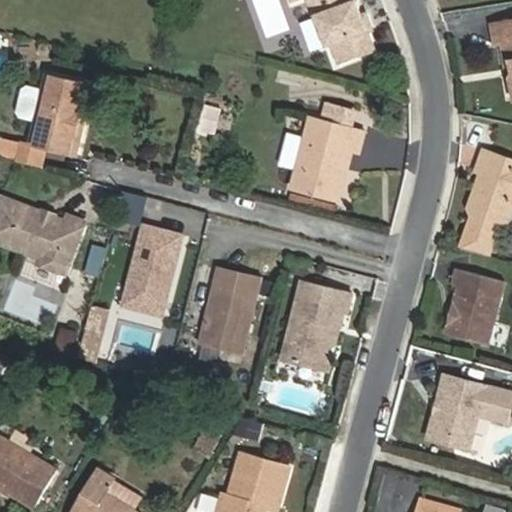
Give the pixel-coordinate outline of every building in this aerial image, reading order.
[(308,0),(314,15),(317,14),(329,47),(333,45),(340,64),(375,51),(357,0),(308,0)] [(507,62),(511,61),(511,21),(493,24),(496,44),(503,43),(507,62)] [(78,154),(82,135),(77,134),(90,85),(48,75),(45,89),(40,112),(36,126),(32,143),(25,141),(20,162),(39,167),(44,146),(78,154)] [(40,112),(45,89),(35,87),(30,90),(23,118),(27,123),(36,126),(40,112)] [(328,105),(324,121),(344,126),(348,110),(328,105)] [(220,109),(205,106),(199,130),(214,133),(220,109)] [(297,168),(292,187),(341,200),(349,169),(344,168),(349,149),(360,152),(366,132),(344,126),(324,121),(311,117),(306,138),(297,168)] [(297,168),(306,138),(289,134),(281,164),(297,168)] [(25,141),(0,135),(0,156),(20,162),(25,141)] [(477,171),(478,171),(489,176),(484,190),(475,192),(470,207),(474,216),(501,225),(509,221),(511,214),(511,159),(484,150),(477,171)] [(44,213),(3,197),(0,204),(0,242),(41,259),(44,265),(61,271),(68,268),(86,222),(69,216),(67,221),(59,218),(57,223),(43,218),(44,213)] [(221,268),(201,344),(243,355),(261,278),(221,268)] [(460,286),(447,333),(489,345),(505,281),(459,268),(454,285),(460,286)] [(354,294),(304,280),(282,358),(322,369),(332,333),(330,330),(332,324),(342,327),(346,311),(349,311),(354,294)] [(342,327),(332,324),(330,330),(332,333),(322,369),(330,371),(342,327)] [(483,415),(491,387),(446,375),(429,437),(456,445),(459,435),(465,432),(474,434),(479,414),(483,415)] [(206,431),(195,448),(208,456),(218,439),(206,431)] [(0,435),(0,486),(36,507),(58,470),(0,435)] [(224,494),(218,511),(267,511),(269,507),(279,510),(291,467),(242,453),(230,495),(224,494)] [(100,470),(74,511),(137,511),(136,511),(106,493),(115,478),(100,470)] [(145,495),(115,478),(106,493),(136,511),(145,495)] [(418,511),(459,511),(460,510),(422,500),(418,511)]
